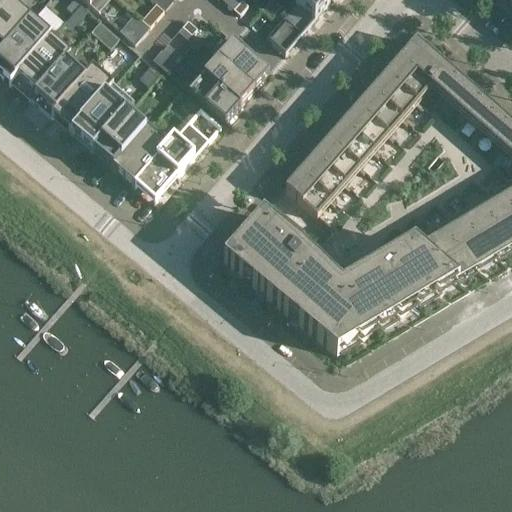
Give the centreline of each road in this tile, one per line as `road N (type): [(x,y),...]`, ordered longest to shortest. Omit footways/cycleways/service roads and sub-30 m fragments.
road 1 (residential): [(511,306),(355,403),(333,408),(313,401),(154,271)]
road 2 (residential): [(308,96),(154,271)]
road 3 (residential): [(154,271),(0,140)]
road 4 (residential): [(308,96),(198,0)]
road 5 (residential): [(393,0),(308,96)]
